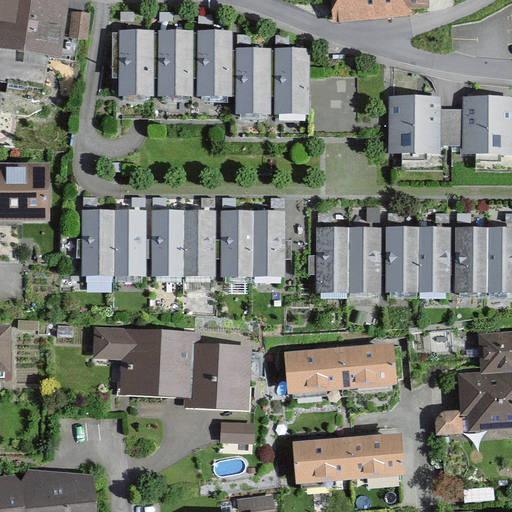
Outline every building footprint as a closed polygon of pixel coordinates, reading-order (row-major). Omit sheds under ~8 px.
[(74,62),(77,39),(70,38),(70,36),(57,35),(61,10),(0,0),(0,44),(49,52),(48,58),(74,62)] [(337,0),(339,15),(423,8),(422,0),(337,0)] [(70,36),(70,38),(77,39),(86,40),(89,15),(73,14),(70,36)] [(152,76),(152,43),(152,35),(121,35),(121,42),(113,42),(113,75),(120,76),(120,94),(152,95),(152,76)] [(152,76),(160,76),(160,95),(191,95),(191,76),(191,64),(192,43),(192,35),(160,35),(160,43),(152,43),(152,76)] [(230,93),(231,61),(231,35),(199,35),(199,43),(192,43),(191,64),(191,76),(199,76),(199,95),(230,95),(230,93)] [(231,61),(230,93),(238,93),(237,112),(269,113),(269,94),(269,61),(269,53),(237,53),(237,61),(231,61)] [(276,94),(276,113),(308,113),(308,53),(276,53),(276,61),(269,61),(269,94),(276,94)] [(324,78),(358,78),(359,59),(324,59),(324,78)] [(436,152),(436,146),(452,146),(452,115),(437,115),(437,102),(393,101),(393,152),(436,152)] [(452,146),(467,146),(467,152),(510,153),(510,102),(467,102),(467,115),(452,115),(452,146)] [(0,208),(22,208),(22,216),(43,216),(43,171),(0,171),(0,208)] [(114,274),(114,215),(84,214),(83,274),(114,274)] [(114,215),(114,274),(144,275),(145,215),(114,215)] [(184,215),(153,215),(153,275),(183,275),(184,215)] [(214,215),(184,215),(183,275),(214,275),(214,215)] [(223,215),(222,275),(253,275),(253,229),(253,215),(223,215)] [(284,215),(253,215),(253,229),(253,275),(283,275),(284,215)] [(0,259),(18,260),(18,228),(0,227),(0,259)] [(318,231),(318,290),(348,290),(349,231),(318,231)] [(348,290),(379,291),(379,231),(349,231),(348,290)] [(388,231),(387,291),(418,291),(418,231),(388,231)] [(418,231),(418,291),(448,291),(449,231),(418,231)] [(457,231),(457,291),(487,291),(488,231),(457,231)] [(511,231),(488,231),(487,291),(511,291),(511,231)] [(113,354),(111,382),(126,382),(126,387),(191,390),(193,350),(194,350),(194,338),(100,334),(99,354),(113,354)] [(511,369),(511,337),(483,339),(485,371),(511,369)] [(191,390),(191,400),(244,402),(246,352),(194,350),(193,350),(191,390)] [(392,381),(392,380),(389,351),(339,355),(341,385),(347,385),(392,381)] [(339,355),(289,359),(292,389),(341,385),(339,355)] [(465,412),(477,411),(478,427),(493,426),(511,425),(511,375),(503,376),(503,379),(488,380),(488,377),(455,380),(457,411),(457,412),(459,412),(465,412)] [(347,385),(351,415),(391,411),(400,401),(398,380),(392,380),(392,381),(347,385)] [(493,426),(478,427),(477,411),(465,412),(459,412),(457,412),(457,411),(446,413),(437,423),(438,434),(440,433),(445,487),(498,482),(493,426)] [(258,443),(259,425),(226,424),(226,442),(258,443)] [(349,475),(400,471),(398,441),(347,445),(349,475)] [(298,449),(300,479),(349,475),(347,445),(298,449)] [(40,484),(37,493),(33,498),(20,500),(18,488),(12,482),(0,483),(0,511),(90,511),(87,479),(40,484)] [(273,511),(271,498),(238,503),(239,510),(252,509),(252,511),(273,511)]
